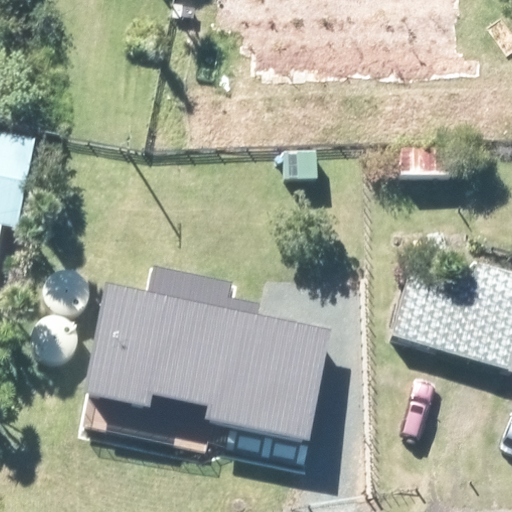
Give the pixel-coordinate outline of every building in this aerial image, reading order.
[(0,227),(15,231),(35,141),(0,133),(0,227)] [(388,180),(439,178),(437,148),(386,150),(388,180)] [(422,235),(415,236),(420,273),(435,271),(431,236),(422,235)] [(511,278),(468,264),(462,286),(406,269),(399,268),(378,338),(504,376),(500,385),(511,388),(511,278)] [(105,283),(80,398),(147,413),(149,400),(206,412),(204,422),(313,446),(338,332),(105,283)]
